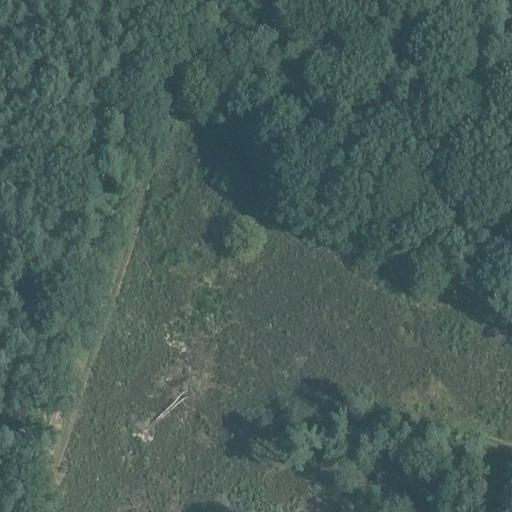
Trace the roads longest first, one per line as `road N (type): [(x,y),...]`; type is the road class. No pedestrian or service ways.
road 1 (track): [(158,93),(136,217),(33,511)]
road 2 (track): [(0,412),(129,0)]
